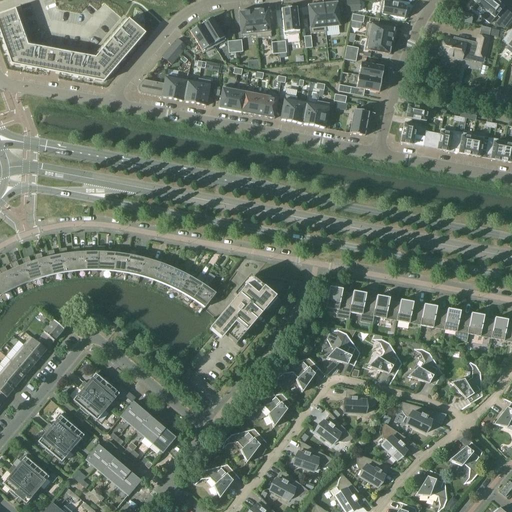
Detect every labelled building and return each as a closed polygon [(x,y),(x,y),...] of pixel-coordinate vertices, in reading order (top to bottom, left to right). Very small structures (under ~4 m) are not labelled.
[(471,0),(478,5),(478,6),(487,13),(483,18),(490,24),(503,7),(493,0),(471,0)] [(381,1),(379,15),(381,15),(404,20),(406,6),(384,2),(381,1)] [(337,3),(322,4),(325,28),(340,26),(337,3)] [(308,6),(311,34),(326,33),(325,28),(322,4),(308,6)] [(297,8),(281,9),(284,36),(287,35),(288,43),(299,42),(298,34),(299,34),(297,8)] [(256,37),(255,37),(256,39),(271,37),(268,9),(253,10),(256,37)] [(15,10),(0,15),(0,35),(10,64),(11,65),(12,65),(12,66),(37,70),(42,71),(49,72),(55,74),(59,74),(102,82),(103,82),(104,82),(145,34),(128,20),(95,58),(28,46),(15,10)] [(256,37),(253,10),(238,12),(241,38),(255,37),(256,37)] [(351,21),(363,24),(364,17),(352,14),(351,21)] [(212,18),(201,25),(214,47),(226,40),(212,18)] [(500,19),(494,26),(506,29),(509,26),(500,19)] [(364,37),(367,38),(367,37),(392,42),(394,29),(367,24),(364,37)] [(203,54),(214,47),(201,25),(190,32),(203,54)] [(511,31),(502,41),(508,46),(505,49),(511,54),(511,31)] [(305,49),(312,48),(311,36),(304,37),(305,49)] [(474,53),(473,55),(485,58),(489,39),(478,36),(476,44),(474,53)] [(367,38),(364,50),(389,55),(392,42),(367,37),(367,38)] [(444,38),(440,55),(455,59),(456,55),(462,56),(463,51),(474,53),(476,44),(459,39),(458,42),(444,38)] [(177,39),(173,45),(182,52),(187,47),(177,39)] [(234,41),(236,53),(243,52),(241,40),(234,41)] [(236,53),(234,41),(227,42),(229,54),(236,53)] [(285,41),(278,42),(279,54),(286,53),(285,41)] [(279,54),(278,42),(271,43),(272,55),(279,54)] [(345,53),(357,55),(358,49),(346,46),(345,53)] [(171,47),(166,52),(176,60),(180,55),(171,47),(172,47),(171,47)] [(171,65),(176,60),(166,52),(162,58),(171,65)] [(357,55),(345,53),(344,60),(355,62),(357,55)] [(361,63),(358,76),(381,80),(384,67),(361,63)] [(165,75),(163,85),(164,85),(161,98),(173,100),(177,78),(165,75)] [(379,93),(381,80),(358,76),(356,89),(379,93)] [(173,100),(183,102),(187,80),(177,78),(173,100)] [(198,79),(198,81),(198,82),(194,104),(206,107),(210,81),(198,79)] [(183,102),(194,104),(198,82),(198,81),(187,80),(183,102)] [(140,94),(142,95),(143,95),(145,95),(145,96),(145,95),(147,96),(148,96),(150,96),(150,97),(151,96),(153,97),(152,97),(153,97),(155,97),(156,97),(158,98),(160,98),(161,98),(164,85),(163,85),(143,81),(142,81),(141,83),(141,82),(140,83),(141,83),(139,85),(139,84),(139,85),(138,87),(137,87),(138,87),(137,89),(137,90),(138,92),(140,94)] [(338,92),(349,94),(351,88),(339,85),(338,92)] [(218,109),(230,111),(234,89),(223,86),(218,109)] [(241,113),(245,91),(234,89),(230,111),(241,113)] [(241,113),(251,115),(256,93),(245,91),(241,113)] [(251,115),(262,117),(266,95),(256,93),(251,115)] [(274,120),(278,97),(266,95),(262,117),(274,120)] [(296,100),(297,98),(284,95),(280,121),(291,123),(296,100)] [(333,102),(345,104),(346,97),(335,95),(333,102)] [(296,100),(291,123),(302,125),(306,102),(296,100)] [(317,104),(316,104),(306,102),(302,125),(313,127),(317,104)] [(317,102),(316,104),(317,104),(313,127),(324,129),(329,104),(317,102)] [(408,106),(405,118),(412,120),(419,121),(425,122),(427,110),(408,106)] [(354,110),(349,134),(364,137),(369,113),(354,110)] [(402,136),(400,143),(412,145),(412,144),(416,126),(404,124),(403,129),(402,129),(401,136),(402,136)] [(437,149),(437,150),(449,152),(453,153),(453,148),(454,148),(457,133),(441,130),(440,135),(437,149)] [(426,133),(423,146),(430,148),(433,134),(426,133)] [(457,133),(454,148),(459,149),(458,154),(463,155),(469,156),(472,136),(457,133)] [(433,134),(430,148),(437,149),(440,135),(433,134)] [(472,136),(469,156),(479,158),(480,153),(485,154),(488,139),(472,136)] [(488,139),(485,154),(491,155),(490,160),(501,162),(504,142),(488,139)] [(501,162),(506,163),(511,164),(511,159),(511,143),(504,142),(501,162)] [(73,255),(75,271),(81,270),(86,270),(85,254),(80,254),(79,247),(72,248),(73,255)] [(85,254),(86,270),(93,270),(97,270),(98,254),(92,254),(92,247),(85,247),(85,254)] [(98,254),(97,270),(104,270),(112,271),(113,255),(104,254),(105,247),(98,247),(98,254)] [(61,256),(63,272),(70,271),(75,271),(73,255),(67,255),(66,248),(59,250),(60,256),(61,256)] [(113,255),(112,271),(119,272),(126,273),(129,257),(120,256),(121,248),(114,248),(113,255)] [(48,259),(52,275),(59,273),(63,272),(61,256),(60,256),(55,257),(53,250),(47,252),(48,259)] [(129,257),(126,273),(133,274),(140,276),(144,261),(144,260),(136,258),(137,251),(130,250),(129,257)] [(36,262),(41,278),(48,276),(52,275),(48,259),(43,260),(41,253),(34,255),(36,262)] [(159,265),(151,262),(153,255),(146,253),(144,260),(144,261),(140,276),(147,278),(152,280),(154,280),(159,265)] [(25,266),(30,281),(37,279),(41,278),(36,262),(31,264),(29,257),(22,259),(24,266),(25,266)] [(166,285),(167,286),(174,271),(166,267),(168,261),(161,258),(159,265),(154,280),(160,283),(166,285)] [(13,271),(20,285),(26,283),(30,281),(25,266),(24,266),(19,268),(16,262),(10,264),(13,271)] [(179,291),(180,292),(188,277),(180,274),(183,267),(176,264),(174,271),(167,286),(173,288),(179,291)] [(2,276),(9,290),(16,287),(20,285),(13,271),(8,273),(5,267),(0,269),(0,272),(2,276)] [(191,298),(193,299),(201,285),(194,281),(197,275),(191,271),(188,277),(180,292),(186,295),(191,298)] [(205,280),(201,285),(193,299),(198,303),(205,308),(215,295),(207,289),(215,277),(209,273),(205,280)] [(221,340),(225,335),(236,345),(275,298),(259,285),(267,276),(256,275),(253,279),(249,276),(240,287),(232,296),(236,298),(211,328),(209,330),(221,340)] [(0,295),(1,295),(5,293),(7,291),(8,291),(9,290),(2,276),(0,276),(0,295)] [(353,296),(352,296),(342,294),(342,290),(329,288),(326,308),(338,310),(336,318),(349,320),(350,313),(353,296)] [(353,292),(352,296),(353,296),(350,313),(361,315),(360,322),(372,325),(374,317),(373,317),(376,300),(365,298),(366,294),(353,292)] [(377,296),(376,300),(373,317),(374,317),(397,321),(400,305),(399,305),(389,303),(390,299),(377,296)] [(400,301),(399,305),(400,305),(397,321),(420,326),(423,309),(412,307),(413,303),(400,301)] [(424,305),(423,309),(420,326),(444,330),(447,314),(436,312),(437,308),(424,305)] [(447,310),(447,314),(444,330),(455,332),(454,340),(466,342),(468,335),(467,335),(471,318),(470,318),(460,316),(460,312),(447,310)] [(471,314),(470,318),(471,318),(467,335),(468,335),(491,339),(494,322),(483,320),(484,316),(471,314)] [(494,318),(494,322),(491,339),(511,342),(511,325),(507,325),(508,321),(494,318)] [(36,342),(46,351),(63,330),(53,321),(36,342)] [(353,366),(349,375),(350,376),(360,354),(346,335),(338,331),(329,332),(330,332),(327,339),(331,347),(335,349),(326,359),(347,365),(348,364),(353,366)] [(39,359),(46,351),(36,342),(30,337),(23,345),(39,359)] [(390,385),(402,364),(389,345),(381,340),(373,340),(372,340),(380,344),(384,353),(380,359),(377,358),(367,368),(388,375),(389,374),(394,376),(389,385),(390,385)] [(12,349),(17,353),(33,366),(39,359),(23,345),(22,344),(19,341),(12,349)] [(430,395),(442,374),(429,354),(422,350),(413,350),(420,354),(424,362),(420,369),(418,368),(407,377),(429,385),(429,383),(434,386),(430,395)] [(26,374),(33,366),(17,353),(10,361),(26,374)] [(325,377),(325,376),(309,359),(286,366),(280,372),(277,380),(283,374),(292,373),(298,378),(296,380),(302,393),(315,375),(314,374),(318,370),(325,377)] [(10,361),(3,369),(19,382),(26,374),(10,361)] [(462,410),(482,397),(480,373),(475,366),(468,362),(472,369),(472,378),(465,383),(464,380),(450,384),(465,400),(467,399),(470,404),(461,409),(462,410)] [(0,372),(0,378),(13,390),(19,382),(3,369),(0,372)] [(81,385),(96,398),(107,384),(95,374),(87,384),(84,382),(81,385)] [(0,392),(6,398),(13,390),(0,378),(0,392)] [(119,394),(107,384),(96,398),(111,410),(114,407),(111,404),(119,394)] [(85,411),(96,398),(81,385),(78,388),(81,391),(73,401),(85,411)] [(378,400),(379,398),(379,397),(343,389),(343,390),(346,391),(345,400),(344,400),(344,413),(365,415),(365,409),(367,408),(368,408),(370,408),(371,407),(373,407),(374,406),(375,405),(376,404),(377,402),(378,401),(378,400)] [(297,412),(298,412),(281,394),(258,400),(252,406),(249,414),(255,409),(264,407),(270,413),(268,415),(274,428),(287,410),(286,409),(290,405),(297,412)] [(111,410),(96,398),(85,411),(96,421),(105,411),(108,414),(111,410)] [(511,403),(502,398),(502,399),(510,403),(508,408),(506,408),(493,426),(507,428),(508,425),(511,427),(511,403)] [(121,417),(129,424),(141,410),(133,403),(121,417)] [(430,421),(441,426),(446,415),(402,403),(401,404),(401,405),(401,407),(401,408),(401,410),(402,411),(402,413),(403,414),(404,415),(405,416),(406,417),(407,418),(408,419),(406,425),(425,434),(431,422),(430,421)] [(149,417),(141,410),(129,424),(137,431),(149,417)] [(353,440),(353,439),(335,419),(331,415),(328,412),(327,412),(329,415),(324,422),(323,422),(315,432),(332,445),(335,440),(337,441),(338,442),(340,442),(341,443),(343,443),(344,443),(346,443),(347,442),(349,442),(350,441),(351,440),(353,440)] [(49,423),(46,427),(61,439),(72,426),(60,416),(52,426),(49,423)] [(157,423),(149,417),(137,431),(145,438),(157,423)] [(157,423),(145,438),(152,444),(164,430),(157,423)] [(385,441),(386,442),(381,447),(397,461),(406,452),(405,451),(412,444),(415,446),(415,445),(384,424),(384,425),(383,426),(383,427),(382,429),(382,430),(382,432),(382,433),(382,435),(382,436),(383,437),(383,439),(384,440),(385,441)] [(72,426),(61,439),(76,452),(78,449),(75,446),(84,436),(72,426)] [(49,453),(61,439),(46,427),(43,430),(46,432),(37,442),(49,453)] [(173,437),(164,430),(152,444),(162,453),(168,446),(166,444),(173,437)] [(270,448),(270,447),(254,430),(231,436),(225,442),(222,450),(228,444),(237,443),(243,449),(240,451),(246,464),(260,446),(259,445),(263,441),(270,448)] [(477,475),(482,452),(463,436),(463,437),(470,444),(467,448),(466,447),(448,461),(461,467),(463,464),(469,469),(468,478),(463,485),(471,482),(477,475)] [(76,452),(61,439),(49,453),(61,463),(70,453),(73,455),(76,452)] [(331,462),(331,461),(332,460),(299,442),(302,444),(299,453),(298,453),(293,465),(313,472),(315,467),(317,467),(318,467),(320,467),(321,467),(323,467),(324,466),(326,466),(327,465),(328,464),(330,463),(331,462)] [(86,461),(94,468),(106,453),(98,446),(86,461)] [(511,455),(511,449),(510,447),(503,455),(508,460),(511,455)] [(114,460),(106,453),(94,468),(102,474),(114,460)] [(357,455),(356,456),(356,457),(356,458),(356,460),(356,461),(356,463),(356,464),(357,465),(357,467),(358,468),(359,469),(360,470),(361,471),(362,472),(359,477),(377,488),(384,477),(383,476),(388,468),(391,469),(392,468),(357,455)] [(11,468),(25,481),(37,467),(25,457),(16,467),(13,465),(11,468)] [(122,467),(114,460),(102,474),(110,481),(122,467)] [(144,466),(149,469),(153,465),(148,461),(144,466)] [(242,483),(243,483),(227,465),(204,471),(197,477),(195,485),(201,480),(210,479),(215,484),(213,486),(219,499),(233,481),(232,480),(236,476),(242,483)] [(49,478),(37,467),(25,481),(40,493),(43,490),(40,488),(49,478)] [(110,481),(118,487),(130,473),(122,467),(110,481)] [(14,494),(25,481),(11,468),(8,472),(11,474),(2,484),(14,494)] [(439,511),(443,508),(447,500),(444,477),(421,468),(421,469),(430,472),(428,478),(427,477),(415,496),(429,497),(430,494),(437,497),(440,506),(437,511),(439,511)] [(307,493),(308,492),(279,469),(281,472),(277,480),(276,479),(269,491),(288,501),(291,496),(293,496),(294,497),(296,497),(297,497),(299,497),(300,497),(302,496),(303,496),(304,495),(306,494),(307,493)] [(131,488),(138,480),(130,473),(118,487),(128,496),(133,489),(131,488)] [(343,476),(342,476),(341,477),(340,479),(339,480),(339,481),(338,483),(338,484),(338,486),(338,487),(338,489),(339,490),(339,492),(340,493),(335,497),(344,511),(349,511),(357,507),(357,506),(365,501),(367,504),(368,503),(343,476)] [(40,493),(25,481),(14,494),(26,504),(35,494),(38,497),(40,493)] [(505,497),(511,488),(511,484),(509,482),(500,493),(505,497)] [(273,511),(260,497),(259,497),(258,497),(261,500),(255,507),(254,507),(250,511),(273,511)] [(415,511),(416,509),(393,500),(393,501),(402,505),(400,510),(399,509),(397,511),(415,511)]
